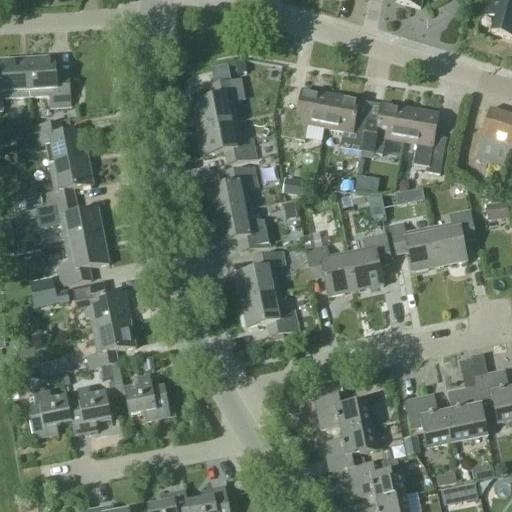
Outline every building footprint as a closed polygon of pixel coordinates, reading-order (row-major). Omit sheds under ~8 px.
[(395,0),(395,4),(419,11),(422,0),(395,0)] [(511,0),(489,0),(484,17),(495,20),(490,36),(511,41),(511,0)] [(55,60),(27,62),(29,100),(49,99),(50,110),(70,109),(68,80),(56,81),(55,60)] [(2,102),(29,100),(27,62),(0,63),(0,79),(0,84),(0,83),(0,113),(3,113),(2,102)] [(193,105),(199,132),(237,124),(233,105),(244,103),(239,83),(211,88),(213,101),(193,105)] [(306,129),(324,132),(330,98),(302,93),(298,115),(286,113),(281,140),(304,144),(306,129)] [(358,103),(330,98),(324,132),(343,135),(340,151),(361,155),(366,127),(354,125),(358,103)] [(378,129),(366,127),(361,155),(379,158),(382,142),(404,146),(410,112),(381,107),(378,129)] [(438,117),(410,112),(404,146),(416,148),(412,168),(426,170),(425,175),(439,178),(446,141),(434,139),(438,117)] [(511,118),(489,112),(475,161),(506,170),(511,150),(511,118)] [(240,143),(237,124),(199,132),(204,159),(224,155),(227,168),(256,162),(251,141),(240,143)] [(31,131),(33,144),(34,150),(45,148),(49,168),(87,161),(82,134),(61,138),(59,126),(31,131)] [(93,188),(87,161),(49,168),(55,195),(44,198),(46,210),(75,205),(73,192),(93,188)] [(207,192),(212,220),(250,212),(246,192),(257,190),(253,170),(224,176),(227,188),(207,192)] [(304,184),(284,181),(282,192),(284,197),(302,199),(304,184)] [(363,196),(365,182),(355,181),(353,195),(363,196)] [(26,211),(43,208),(41,197),(24,200),(26,211)] [(494,222),(511,220),(511,204),(493,206),(494,222)] [(75,205),(46,210),(51,233),(62,231),(65,247),(103,240),(97,212),(77,216),(75,205)] [(283,207),(285,222),(297,220),(294,205),(283,207)] [(269,250),(267,237),(264,224),(252,224),(250,212),(212,220),(218,247),(238,243),(240,255),(269,250)] [(439,270),(467,264),(463,244),(475,241),(469,213),(449,217),(451,228),(432,232),(439,270)] [(412,275),(439,270),(432,232),(405,237),(403,226),(390,229),(396,257),(408,255),(412,275)] [(306,253),(315,251),(312,237),(303,239),(306,253)] [(364,253),(348,257),(356,294),(383,289),(379,269),(391,266),(385,238),(361,242),(364,253)] [(58,267),(60,276),(62,289),(91,283),(88,271),(108,267),(103,240),(65,247),(69,265),(58,267)] [(348,257),(329,260),(327,250),(319,251),(306,254),(312,282),(324,280),(328,300),(356,294),(348,257)] [(236,277),(241,304),(279,297),(274,270),(284,267),(282,255),(253,261),(256,273),(236,277)] [(90,321),(92,330),(130,323),(124,296),(104,300),(102,287),(73,293),(77,315),(84,313),(85,322),(90,321)] [(279,297),(241,304),(247,332),(267,328),(270,340),(298,334),(294,312),(283,315),(279,297)] [(135,350),(130,323),(92,330),(97,357),(86,359),(89,372),(118,367),(115,354),(135,350)] [(142,362),(145,374),(154,372),(152,360),(142,362)] [(110,369),(115,394),(116,400),(125,399),(129,419),(144,417),(146,425),(170,420),(164,390),(152,392),(150,379),(138,382),(139,389),(124,392),(119,367),(110,369)] [(111,380),(109,369),(101,370),(103,382),(111,380)] [(475,380),(478,390),(481,407),(494,405),(498,426),(511,423),(511,392),(509,393),(505,374),(475,380)] [(38,381),(20,383),(22,392),(39,390),(38,381)] [(452,415),(445,416),(452,446),(487,439),(481,407),(478,390),(448,396),(452,415)] [(107,402),(116,400),(115,394),(91,398),(89,391),(77,393),(79,406),(68,408),(71,426),(71,427),(73,439),(97,434),(96,426),(111,423),(107,402)] [(56,429),(71,427),(71,426),(68,408),(67,399),(51,402),(50,394),(38,397),(40,409),(28,412),(34,442),(58,438),(56,429)] [(340,428),(342,435),(371,429),(366,404),(345,408),(342,397),(315,403),(321,432),(340,428)] [(452,446),(445,416),(438,418),(434,399),(405,405),(411,432),(422,430),(427,451),(452,446)] [(377,454),(371,429),(342,435),(343,442),(324,446),(330,475),(349,471),(358,470),(356,458),(377,454)] [(403,442),(406,458),(420,456),(417,439),(403,442)] [(375,497),(377,504),(406,498),(401,473),(380,477),(377,466),(358,470),(349,471),(356,501),(375,497)] [(202,504),(188,507),(187,507),(188,511),(229,511),(225,491),(200,496),(202,504)] [(188,511),(187,507),(188,507),(185,494),(161,499),(163,507),(147,510),(147,511),(188,511)] [(409,511),(406,498),(377,504),(378,511),(371,511),(409,511)]
